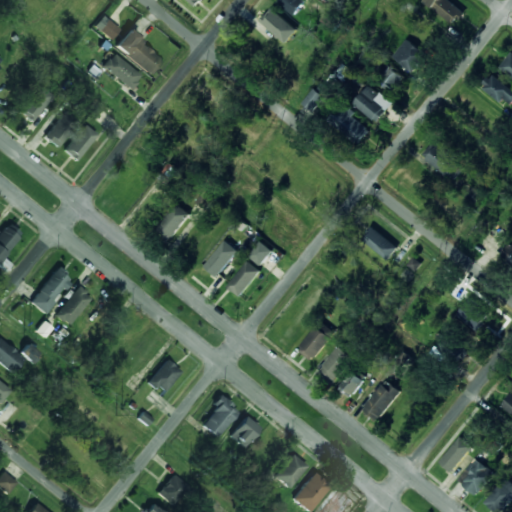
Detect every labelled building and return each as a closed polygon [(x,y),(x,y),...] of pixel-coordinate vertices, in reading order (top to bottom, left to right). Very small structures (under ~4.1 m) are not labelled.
[(33,17),(46,8),(40,0),(8,0),(5,2),(14,16),(27,8),(33,17)] [(186,0),(197,9),(204,0),(186,0)] [(279,0),(278,2),(295,16),(307,1),(305,0),(279,0)] [(427,0),(454,26),(466,13),(452,0),(427,0)] [(262,21),(287,44),(300,30),(274,7),(262,21)] [(105,19),(97,30),(110,40),(118,30),(105,19)] [(429,44),(438,33),(425,22),(416,34),(429,44)] [(125,29),(112,46),(145,73),(146,72),(149,74),(159,62),(156,60),(157,58),(140,45),(142,42),(125,29)] [(394,56),(414,72),(427,55),(408,39),(394,56)] [(511,75),(511,53),(501,66),(511,75)] [(112,55),(138,75),(134,81),(136,83),(130,90),(100,67),(106,59),(108,61),(112,55)] [(395,92),(407,79),(392,66),(380,79),(395,92)] [(511,104),(511,88),(492,73),(482,86),(510,107),(511,104)] [(53,94),(38,84),(15,118),(29,128),(53,94)] [(355,101),(377,122),(388,110),(377,99),(381,95),(370,85),(355,101)] [(304,102),(312,110),(324,97),(315,89),(304,102)] [(370,131),(343,104),(330,118),(357,145),(370,131)] [(76,122),(63,111),(42,137),(56,148),(76,122)] [(169,129),(190,149),(204,134),(183,114),(169,129)] [(475,137),(457,123),(447,135),(465,149),(475,137)] [(83,126),(62,151),(74,161),(95,136),(83,126)] [(426,158),(453,180),(464,166),(437,144),(426,158)] [(491,158),(504,168),(510,160),(497,149),(491,158)] [(328,188),(307,165),(292,178),(313,201),(328,188)] [(168,205),(156,193),(136,211),(148,224),(168,205)] [(172,244),(187,224),(173,214),(158,233),(172,244)] [(385,255),(396,239),(371,221),(359,237),(385,255)] [(0,232),(0,257),(21,235),(8,223),(0,232)] [(274,251),(262,240),(249,255),(261,265),(274,251)] [(511,267),(511,244),(500,257),(511,267)] [(201,271),(216,283),(234,259),(218,247),(201,271)] [(260,281),(246,264),(223,284),(237,301),(260,281)] [(70,282),(57,270),(28,301),(41,313),(70,282)] [(90,298),(77,288),(54,315),(67,326),(90,298)] [(483,335),(495,322),(465,295),(453,309),(483,335)] [(298,348),(312,361),(337,335),(323,322),(298,348)] [(133,335),(120,324),(99,350),(113,361),(133,335)] [(461,365),(471,352),(449,335),(439,348),(461,365)] [(0,365),(12,373),(23,357),(0,341),(0,365)] [(39,355),(26,343),(19,352),(32,364),(39,355)] [(321,369),(335,381),(355,358),(341,346),(321,369)] [(180,373),(165,360),(146,382),(161,395),(180,373)] [(368,379),(357,369),(340,387),(351,397),(368,379)] [(401,391),(387,380),(365,409),(379,420),(401,391)] [(0,402),(9,388),(0,382),(0,402)] [(502,410),(511,415),(511,395),(510,394),(502,410)] [(237,411),(219,398),(198,426),(215,439),(237,411)] [(87,436),(108,456),(119,445),(114,440),(126,428),(110,412),(87,436)] [(145,425),(150,419),(141,412),(136,418),(145,425)] [(258,429),(243,417),(228,437),(242,449),(258,429)] [(32,438),(42,446),(51,434),(41,426),(32,438)] [(250,459),(263,470),(278,450),(265,440),(250,459)] [(454,476),(473,456),(459,443),(440,463),(454,476)] [(84,484),(96,470),(73,448),(60,462),(84,484)] [(273,480),(288,490),(304,465),(289,455),(273,480)] [(477,496),(495,473),(478,460),(460,483),(477,496)] [(0,490),(6,495),(15,482),(1,472),(0,473),(0,490)] [(291,499),(307,511),(328,486),(313,473),(291,499)] [(175,509),(190,489),(171,475),(156,494),(175,509)] [(500,511),(511,499),(511,483),(507,479),(485,502),(496,511),(500,511)] [(26,511),(44,511),(35,503),(26,511)]
